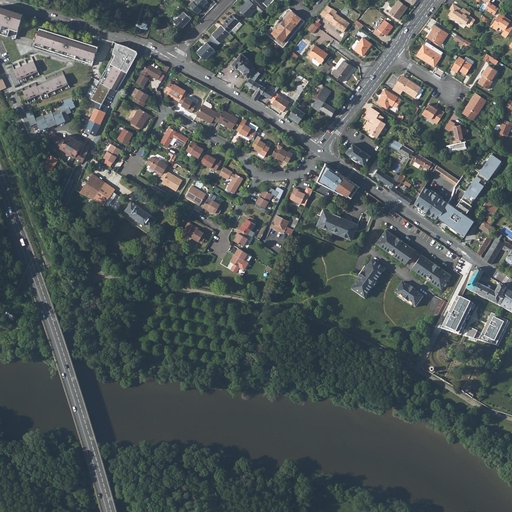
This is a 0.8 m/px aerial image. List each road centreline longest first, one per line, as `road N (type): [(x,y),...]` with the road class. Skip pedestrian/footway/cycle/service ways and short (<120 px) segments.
road 1 (trunk): [(114,511),(0,176)]
road 2 (trunk): [(0,198),(105,511)]
road 3 (tertiary): [(511,286),(318,149)]
road 4 (secondary): [(318,149),(174,61)]
road 5 (secondary): [(144,45),(1,0)]
